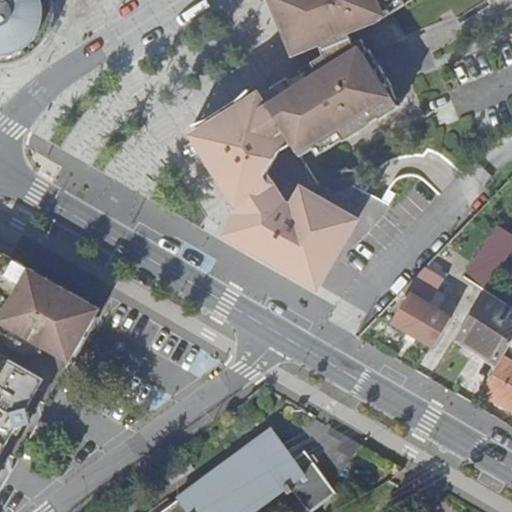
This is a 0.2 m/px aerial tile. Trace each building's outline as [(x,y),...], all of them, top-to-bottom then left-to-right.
[(0,0),(0,63),(3,64),(7,63),(10,63),(14,62),(18,61),(21,60),(25,58),(28,56),(32,55),(35,52),(38,50),(41,47),(43,45),(46,41),(48,38),(50,35),(51,31),(53,28),(54,24),(55,21),(56,17),(56,13),(56,9),(56,5),(53,0),(0,0)] [(300,53),(320,46),(292,0),(272,0),(278,14),(295,44),(300,53)] [(292,0),(320,46),(352,34),(360,31),(356,20),(367,16),(368,19),(374,19),(376,25),(415,0),(292,0)] [(356,20),(360,31),(366,29),(376,25),(374,19),(368,19),(367,16),(356,20)] [(263,95),(268,103),(327,66),(342,61),(361,54),(369,51),(364,39),(355,42),(352,34),(320,46),(326,54),(301,70),(283,82),(270,90),(266,93),(263,95)] [(369,51),(361,54),(385,90),(401,106),(394,86),(372,49),(369,51)] [(327,66),(268,103),(293,143),(301,157),(314,149),(319,156),(347,138),(350,128),(350,124),(348,120),(355,115),(364,127),(379,117),(381,120),(401,106),(385,90),(361,54),(342,61),(327,66)] [(195,121),(201,132),(245,105),(250,102),(244,92),(195,121)] [(250,102),(245,105),(251,115),(268,103),(263,95),(250,102)] [(245,105),(201,132),(209,145),(204,149),(220,174),(216,179),(237,215),(246,229),(239,241),(315,285),(337,248),(339,249),(356,222),(301,191),(292,207),(290,209),(287,209),(284,208),(264,177),(279,151),(293,143),(268,103),(251,115),(245,105)] [(350,128),(347,138),(356,132),(364,127),(355,115),(348,120),(350,124),(350,128)] [(209,145),(201,132),(195,135),(198,139),(193,142),(216,179),(220,174),(204,149),(209,145)] [(246,229),(237,215),(227,234),(239,241),(246,229)] [(466,277),(487,289),(511,248),(511,232),(497,224),(466,277)] [(0,328),(1,332),(2,336),(4,341),(6,343),(7,345),(9,347),(11,349),(14,351),(17,352),(21,345),(32,352),(31,354),(33,353),(36,352),(40,350),(43,346),(57,354),(87,301),(69,290),(50,279),(23,263),(0,249),(0,328)] [(412,296),(395,324),(436,349),(453,319),(429,306),(444,279),(424,268),(403,290),(412,296)] [(511,308),(485,293),(462,331),(476,339),(473,345),(502,362),(507,355),(511,345),(511,308)] [(87,301),(57,354),(70,361),(100,308),(87,301)] [(21,345),(17,352),(19,353),(21,354),(22,354),(24,354),(26,354),(28,354),(29,354),(31,354),(32,352),(21,345)] [(502,362),(484,393),(511,408),(511,357),(507,355),(502,362)] [(0,454),(17,424),(19,425),(20,425),(28,423),(30,419),(28,411),(25,410),(22,408),(25,403),(28,405),(44,378),(9,358),(0,373),(0,454)] [(273,434),(164,511),(256,511),(286,491),(290,497),(295,494),(307,511),(317,511),(338,497),(306,453),(293,462),(273,434)]
